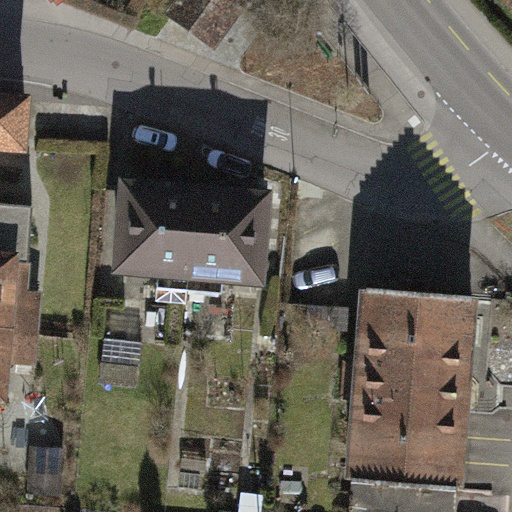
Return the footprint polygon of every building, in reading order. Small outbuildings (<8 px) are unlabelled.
[(241,4),(234,0),(184,0),(174,15),(213,44),(241,4)] [(37,105),(0,102),(0,160),(32,163),(37,105)] [(273,193),(123,186),(118,281),(268,288),(273,193)] [(25,258),(0,256),(0,407),(11,408),(13,370),(39,371),(44,290),(23,289),(25,258)] [(478,297),(371,287),(354,481),(357,481),(353,511),(454,511),(455,490),(460,491),(478,297)] [(106,365),(104,380),(139,383),(141,368),(106,365)]
